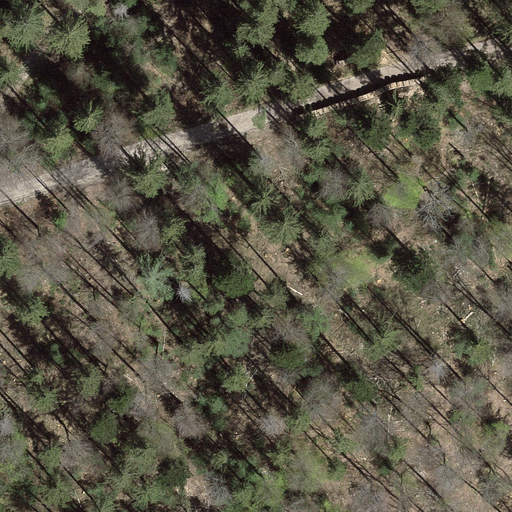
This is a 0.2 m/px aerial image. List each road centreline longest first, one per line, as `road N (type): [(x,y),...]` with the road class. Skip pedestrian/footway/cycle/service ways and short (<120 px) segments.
road 1 (track): [(0,194),(511,32)]
road 2 (track): [(0,106),(58,26),(88,0)]
